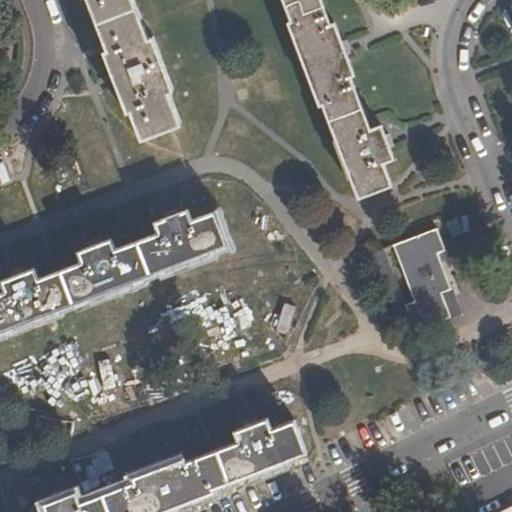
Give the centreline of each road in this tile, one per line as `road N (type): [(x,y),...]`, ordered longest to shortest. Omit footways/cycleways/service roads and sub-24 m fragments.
road 1 (residential): [(290,511),(511,402)]
road 2 (residential): [(511,229),(455,74),(457,44),(478,0)]
road 3 (residential): [(33,0),(46,68),(30,103),(0,136)]
